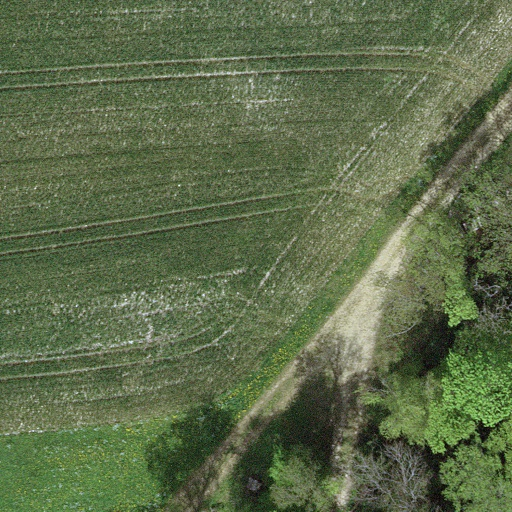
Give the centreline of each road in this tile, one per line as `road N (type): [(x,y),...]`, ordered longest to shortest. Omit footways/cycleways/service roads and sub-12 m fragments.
road 1 (track): [(332,511),(366,288),(511,112)]
road 2 (track): [(184,511),(366,288)]
